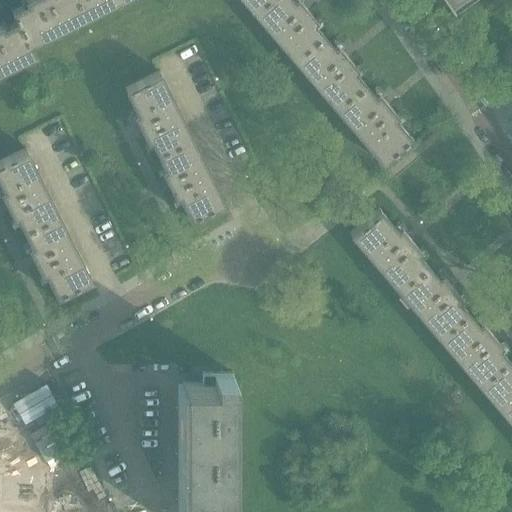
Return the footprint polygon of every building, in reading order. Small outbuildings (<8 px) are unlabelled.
[(62,28),(84,17),(75,0),(24,0),(25,0),(27,4),(12,11),(17,21),(30,45),(62,28)] [(75,0),(84,17),(119,0),(75,0)] [(242,0),(254,13),(268,0),(242,0)] [(316,20),(309,12),(304,6),(298,0),(268,0),(254,13),(295,61),(323,35),(312,23),(316,20)] [(0,72),(35,55),(30,45),(17,21),(4,28),(2,24),(0,24),(0,72)] [(357,68),(350,59),(344,53),(336,44),(333,47),(323,35),(295,61),(335,107),(363,82),(353,71),(357,68)] [(191,136),(175,103),(159,72),(125,89),(137,112),(133,114),(147,142),(151,140),(157,153),(191,136)] [(397,115),(390,107),(384,100),(377,91),(373,94),(363,82),(335,107),(382,162),(411,138),(394,118),(397,115)] [(225,202),(207,167),(191,136),(157,153),(165,168),(161,170),(175,198),(179,196),(190,219),(225,202)] [(58,213),(42,181),(26,149),(0,161),(0,181),(4,189),(0,190),(0,191),(13,218),(14,219),(18,217),(24,230),(58,213)] [(420,250),(406,234),(399,226),(396,229),(379,209),(350,233),(398,289),(427,265),(416,252),(420,250)] [(91,279),(73,244),(58,213),(24,230),(31,245),(27,247),(28,247),(41,275),(45,273),(57,296),(91,279)] [(460,297),(453,289),(440,274),(437,276),(427,265),(398,289),(438,337),(467,312),(457,300),(460,297)] [(501,345),(494,336),(480,321),(477,324),(467,312),(438,337),(479,385),(508,360),(497,347),(501,345)] [(511,364),(508,360),(479,385),(511,423),(511,364)] [(231,511),(232,383),(232,372),(201,372),(201,383),(182,383),(182,511),(231,511)] [(55,511),(56,498),(0,497),(0,511),(55,511)]
